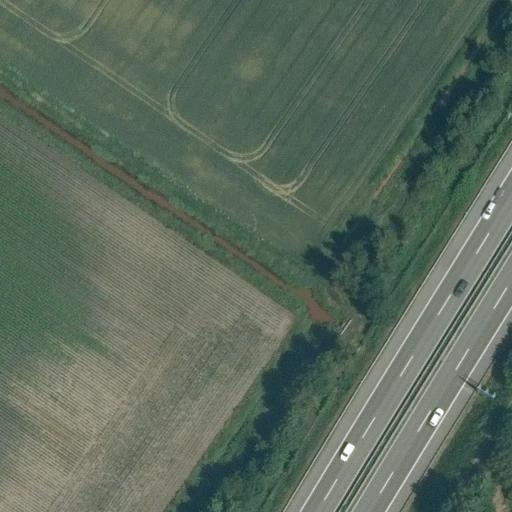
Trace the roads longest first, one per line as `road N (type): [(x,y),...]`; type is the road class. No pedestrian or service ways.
road 1 (motorway): [(511,203),(323,511)]
road 2 (motorway): [(375,511),(511,288)]
